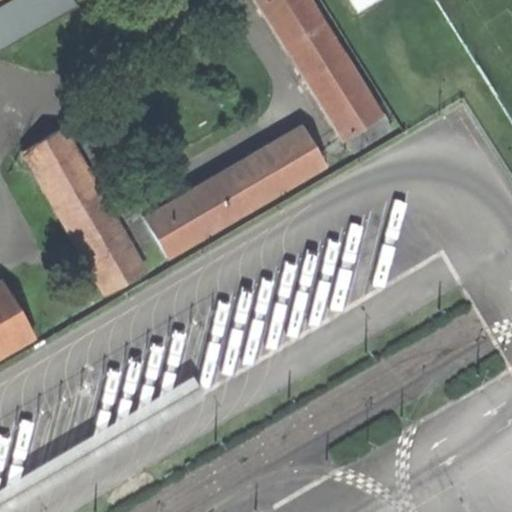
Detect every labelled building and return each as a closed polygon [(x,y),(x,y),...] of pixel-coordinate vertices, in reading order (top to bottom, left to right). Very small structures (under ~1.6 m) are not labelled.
[(0,0),(0,48),(74,7),(70,0),(0,0)] [(254,0),(340,139),(353,131),(368,122),(380,114),(309,0),(254,0)] [(349,0),(356,11),(375,0),(349,0)] [(376,136),(368,122),(353,131),(361,145),(376,136)] [(169,258),(323,170),(299,127),(145,215),(169,258)] [(104,295),(141,273),(59,131),(22,152),(104,295)] [(0,356),(33,338),(3,285),(0,287),(0,356)] [(0,508),(201,391),(189,371),(0,481),(0,508)]
